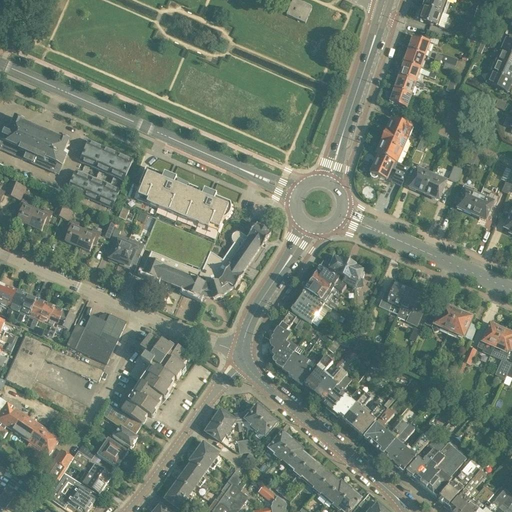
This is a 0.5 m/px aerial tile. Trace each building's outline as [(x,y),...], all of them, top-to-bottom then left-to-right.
[(301,3),(294,0),(293,0),(286,16),(293,19),(305,24),(312,9),(311,9),(312,7),(301,2),(301,3)] [(449,4),(447,4),(436,0),(425,0),(422,8),(443,15),(445,16),(449,4)] [(476,12),(483,15),(485,9),(478,7),(476,12)] [(438,28),(443,15),(422,8),(418,21),(429,26),(430,25),(438,28)] [(474,18),(481,21),(483,15),(476,13),(474,18)] [(466,33),(477,37),(479,38),(481,28),(479,27),(469,24),(466,33)] [(408,52),(425,58),(430,43),(413,37),(408,52)] [(502,51),(511,56),(511,37),(510,37),(508,41),(506,40),(502,51)] [(497,63),(511,69),(511,56),(502,51),(499,50),(494,62),(496,63),(497,63)] [(420,71),(421,70),(425,58),(408,52),(403,65),(420,71)] [(455,67),(458,61),(442,55),(441,56),(443,57),(441,62),(445,64),(455,67)] [(492,74),(511,83),(511,81),(511,69),(497,63),(496,63),(492,73),(492,74)] [(429,77),(430,73),(421,70),(420,71),(403,65),(399,78),(416,84),(419,74),(428,78),(429,77)] [(492,74),(492,73),(490,72),(485,84),(507,94),(511,83),(492,74)] [(424,87),(416,84),(399,78),(394,91),(411,97),(414,90),(418,92),(418,90),(422,91),(424,87)] [(453,93),(457,83),(450,80),(446,92),(448,92),(448,93),(453,93)] [(407,109),(411,97),(394,91),(390,103),(407,109)] [(507,105),(498,101),(495,107),(504,111),(507,105)] [(7,129),(0,145),(0,150),(58,175),(67,155),(64,153),(69,142),(60,138),(60,140),(23,124),(24,122),(15,119),(10,130),(7,129)] [(386,132),(390,134),(406,141),(411,128),(392,120),(387,132),(386,132)] [(401,152),(406,141),(390,134),(386,132),(382,142),(382,143),(382,144),(401,152)] [(80,163),(124,183),(133,162),(89,143),(80,163)] [(401,152),(382,144),(377,154),(379,155),(379,156),(394,163),(394,162),(396,163),(401,152)] [(420,154),(416,152),(411,163),(418,166),(423,154),(420,153),(420,154)] [(477,155),(470,152),(465,163),(473,167),(473,165),(477,166),(481,156),(477,155)] [(394,163),(379,156),(371,174),(370,175),(370,176),(371,177),(371,178),(372,178),(373,179),(374,179),(375,179),(376,179),(377,178),(378,177),(386,180),(389,174),(394,177),(392,183),(401,187),(409,169),(400,165),(397,171),(391,168),(394,163)] [(456,184),(462,171),(454,167),(448,181),(456,184)] [(409,188),(424,195),(432,176),(417,169),(409,188)] [(157,220),(174,227),(190,188),(176,183),(177,181),(165,176),(164,178),(146,170),(139,187),(133,184),(126,201),(159,214),(156,220),(157,220)] [(511,171),(502,192),(509,195),(511,186),(511,171)] [(112,210),(120,192),(76,173),(68,191),(112,210)] [(447,182),(432,176),(424,195),(438,201),(447,182)] [(13,198),(18,186),(11,183),(6,195),(13,198)] [(18,186),(13,198),(20,201),(25,189),(18,186)] [(472,216),(480,197),(473,193),(474,190),(464,186),(461,194),(463,195),(457,209),(472,216)] [(190,188),(174,227),(215,243),(224,222),(225,221),(227,220),(228,219),(230,217),(230,216),(231,214),(232,212),(232,210),(232,209),(231,208),(230,205),(216,199),(217,197),(205,192),(204,194),(190,188)] [(487,200),(480,197),(472,216),(486,222),(494,203),(492,202),(495,195),(490,194),(487,200)] [(29,227),(36,211),(29,208),(31,204),(23,201),(19,210),(22,211),(17,222),(29,227)] [(61,219),(66,206),(59,203),(54,216),(61,219)] [(66,206),(61,219),(68,222),(73,209),(66,206)] [(43,214),(36,211),(29,227),(41,232),(46,221),(49,222),(53,214),(45,210),(43,214)] [(232,238),(231,240),(232,240),(232,241),(232,242),(233,243),(234,244),(223,261),(211,253),(215,243),(174,227),(157,220),(156,220),(144,250),(151,253),(142,275),(158,281),(184,292),(184,293),(199,299),(200,299),(213,299),(213,301),(224,297),(224,296),(234,289),(234,290),(244,275),(244,274),(261,249),(271,235),(267,232),(267,231),(262,228),(257,225),(248,238),(241,234),(239,233),(238,233),(236,234),(234,235),(233,236),(232,238)] [(78,247),(84,232),(77,229),(79,225),(71,221),(67,230),(70,231),(65,242),(78,247)] [(109,239),(114,227),(107,224),(102,236),(109,239)] [(114,261),(119,263),(129,240),(119,235),(121,232),(115,230),(108,246),(114,248),(108,261),(113,264),(114,261)] [(91,235),(84,232),(78,247),(90,253),(94,242),(97,243),(101,234),(93,231),(91,235)] [(139,259),(144,248),(145,246),(129,240),(119,263),(124,266),(123,268),(129,270),(134,257),(139,259)] [(355,291),(356,289),(363,288),(362,279),(364,274),(363,273),(364,270),(356,267),(357,265),(342,259),(342,261),(334,257),(334,258),(328,256),(325,263),(323,262),(320,267),(330,274),(331,273),(345,278),(343,283),(349,287),(353,289),(352,289),(355,291)] [(317,275),(317,276),(315,275),(313,278),(313,280),(313,281),(333,294),(336,290),(342,294),(346,287),(339,282),(320,269),(316,274),(317,275)] [(329,300),(333,294),(313,281),(312,282),(311,282),(310,283),(309,283),(309,285),(308,286),(309,287),(308,288),(308,287),(305,291),(332,309),(335,306),(331,303),(332,302),(329,300)] [(0,311),(2,307),(9,310),(8,311),(10,312),(11,310),(18,292),(0,283),(0,311)] [(399,311),(408,290),(395,285),(394,288),(391,287),(388,294),(391,295),(387,303),(392,306),(391,308),(399,311)] [(421,296),(408,290),(399,311),(400,311),(396,318),(407,323),(416,327),(426,305),(422,303),(422,301),(419,300),(421,296)] [(329,314),(332,309),(305,291),(302,296),(300,297),(299,298),(299,301),(298,302),(318,315),(324,319),(328,313),(329,314)] [(11,310),(20,314),(28,296),(18,292),(11,310)] [(37,300),(28,296),(20,314),(16,323),(21,325),(25,316),(29,318),(37,300)] [(37,300),(29,318),(33,320),(31,326),(35,328),(38,322),(46,304),(37,300)] [(294,305),(294,308),(291,312),(311,326),(318,315),(298,302),(297,303),(295,303),(294,305)] [(47,326),(55,308),(46,304),(38,322),(47,326)] [(434,334),(439,332),(448,335),(458,312),(443,306),(435,323),(427,320),(425,325),(432,328),(434,334)] [(57,327),(58,327),(64,312),(55,308),(47,326),(51,327),(47,336),(52,339),(57,327)] [(75,317),(64,312),(58,327),(68,332),(75,317)] [(458,312),(448,335),(455,338),(456,337),(462,339),(462,338),(463,338),(472,318),(458,312)] [(287,332),(293,323),(298,326),(301,321),(289,313),(274,336),(275,336),(270,343),(271,348),(269,350),(270,353),(273,354),(272,355),(276,357),(286,343),(291,335),(287,332)] [(85,330),(76,326),(67,347),(107,366),(126,324),(110,316),(106,323),(91,317),(85,330)] [(298,326),(295,329),(300,332),(305,324),(301,321),(298,326)] [(494,348),(502,330),(501,330),(500,329),(497,327),(495,328),(490,325),(484,339),(482,338),(478,348),(484,351),(483,353),(491,356),(494,348)] [(322,336),(315,331),(311,328),(306,336),(310,338),(313,334),(320,339),(322,336)] [(421,332),(414,329),(409,340),(415,343),(421,332)] [(503,331),(502,330),(494,348),(491,356),(502,361),(496,376),(505,380),(506,377),(511,366),(511,365),(505,362),(510,351),(511,352),(511,348),(511,334),(508,333),(508,332),(504,331),(503,331)] [(325,335),(332,340),(334,336),(327,331),(325,335)] [(30,393),(82,419),(87,407),(35,381),(45,361),(98,384),(104,372),(51,349),(20,336),(10,358),(1,378),(5,380),(30,393)] [(332,343),(322,336),(320,339),(330,346),(332,343)] [(177,382),(179,378),(185,369),(183,368),(191,357),(178,349),(173,356),(171,354),(174,350),(173,349),(170,354),(166,351),(169,346),(162,342),(160,345),(149,338),(140,350),(145,353),(142,357),(140,356),(134,364),(136,365),(129,376),(140,383),(128,401),(129,401),(121,412),(139,424),(142,426),(148,416),(152,419),(159,408),(157,407),(162,399),(164,400),(171,390),(169,389),(175,380),(177,382)] [(352,345),(356,346),(354,350),(361,353),(366,342),(359,339),(359,340),(355,338),(352,345)] [(327,350),(334,355),(340,346),(337,344),(337,345),(333,342),(332,343),(330,346),(327,350)] [(273,361),(276,364),(276,365),(283,370),(293,355),(293,354),(287,350),(290,346),(286,343),(276,357),(273,361)] [(476,352),(469,349),(463,363),(470,366),(476,352)] [(299,359),(293,355),(283,370),(282,370),(289,375),(289,376),(292,378),(305,360),(301,357),(299,359)] [(367,367),(372,360),(367,357),(364,356),(360,361),(367,367)] [(304,386),(314,395),(333,373),(328,369),(333,364),(325,357),(314,372),(316,373),(304,386)] [(294,380),(302,386),(313,371),(315,367),(305,360),(292,378),(292,379),(294,380)] [(392,369),(402,373),(406,364),(400,361),(400,362),(396,361),(392,369)] [(371,367),(377,370),(381,371),(382,367),(379,365),(373,362),(371,367)] [(399,374),(390,370),(388,374),(398,378),(399,374)] [(314,395),(324,403),(325,403),(346,378),(348,376),(341,371),(337,376),(333,373),(314,395)] [(430,375),(427,384),(433,387),(437,378),(430,375)] [(352,383),(346,378),(325,403),(324,403),(323,405),(327,408),(325,410),(332,416),(348,396),(344,392),(352,383)] [(423,388),(414,381),(409,387),(417,394),(423,388)] [(425,390),(432,396),(437,391),(429,385),(425,390)] [(352,399),(348,396),(332,416),(337,420),(339,418),(342,421),(364,395),(365,395),(360,390),(352,399)] [(441,390),(437,395),(442,399),(446,394),(441,390)] [(347,424),(353,429),(368,412),(364,408),(371,400),(365,395),(364,395),(342,421),(343,421),(342,422),(346,425),(347,424)] [(7,403),(0,398),(0,422),(2,424),(0,426),(0,437),(3,440),(8,433),(4,431),(6,427),(14,432),(20,424),(23,426),(29,418),(22,414),(23,413),(19,411),(7,403)] [(387,409),(394,401),(391,399),(384,407),(387,409)] [(104,432),(106,430),(100,426),(105,418),(113,423),(113,424),(120,429),(116,436),(114,435),(113,436),(131,449),(137,439),(134,437),(142,426),(139,424),(129,418),(109,406),(96,427),(104,432)] [(250,429),(253,432),(267,415),(257,407),(249,416),(246,414),(240,414),(241,423),(248,422),(251,426),(250,428),(250,429)] [(372,415),(368,412),(353,429),(359,434),(358,435),(362,439),(385,412),(379,407),(372,415)] [(364,440),(374,449),(388,431),(389,431),(391,428),(387,425),(394,416),(388,411),(364,440)] [(221,412),(213,422),(231,435),(234,432),(233,430),(231,429),(234,424),(238,424),(241,423),(240,414),(234,415),(231,419),(221,412)] [(277,423),(267,415),(253,432),(256,435),(257,434),(259,432),(265,437),(277,423)] [(20,424),(14,432),(30,443),(34,437),(40,442),(48,431),(29,418),(23,426),(20,424)] [(213,422),(206,433),(221,443),(225,437),(228,438),(229,438),(231,435),(213,422)] [(393,435),(389,431),(388,431),(374,449),(383,456),(407,428),(408,428),(402,423),(393,435)] [(412,451),(408,448),(393,465),(403,474),(440,431),(434,426),(412,451)] [(407,428),(383,456),(393,465),(408,448),(404,444),(415,432),(409,427),(408,428),(407,428)] [(34,437),(30,443),(19,458),(23,461),(30,451),(32,453),(36,447),(49,456),(60,439),(52,434),(52,433),(50,431),(48,431),(40,442),(34,437)] [(276,461),(292,442),(282,434),(269,449),(275,455),(274,457),(273,458),(276,461)] [(511,438),(510,437),(502,447),(505,449),(507,446),(511,449),(511,438)] [(117,470),(127,455),(128,453),(108,439),(97,456),(117,470)] [(452,439),(445,448),(438,455),(414,483),(425,491),(462,448),(452,439)] [(302,450),(292,442),(276,461),(279,463),(281,463),(282,461),(289,466),(300,452),(302,450)] [(198,452),(197,453),(216,467),(218,463),(218,462),(215,460),(219,455),(204,444),(201,447),(200,446),(197,450),(198,452)] [(91,462),(95,455),(82,446),(78,453),(91,462)] [(433,451),(428,447),(418,460),(405,475),(414,483),(438,455),(433,451)] [(436,498),(451,481),(449,480),(466,460),(462,456),(466,452),(462,448),(425,491),(433,498),(434,496),(436,498)] [(300,452),(289,466),(295,471),(293,473),(293,475),(296,477),(310,461),(300,452)] [(64,474),(71,464),(73,461),(61,453),(47,473),(48,474),(43,482),(43,483),(53,490),(64,474)] [(90,463),(91,462),(78,453),(73,461),(71,464),(77,468),(85,473),(105,487),(112,477),(90,463)] [(197,453),(196,455),(194,454),(191,459),(192,460),(190,462),(192,463),(206,473),(209,468),(212,470),(213,470),(216,467),(197,453)] [(0,463),(10,470),(14,465),(0,455),(0,463)] [(248,455),(246,458),(253,463),(255,461),(248,455)] [(483,460),(479,465),(483,468),(487,463),(483,460)] [(320,469),(310,461),(296,477),(299,480),(301,479),(302,478),(308,483),(320,469)] [(461,472),(452,483),(438,499),(438,500),(438,502),(442,505),(444,505),(448,508),(449,508),(478,474),(480,472),(476,468),(468,461),(459,471),(461,472)] [(192,463),(185,473),(202,485),(205,481),(205,480),(202,478),(206,473),(192,463)] [(264,475),(252,465),(252,466),(249,468),(254,472),(253,472),(261,478),(264,475)] [(330,477),(320,469),(308,483),(314,488),(313,490),(313,491),(315,494),(330,477)] [(480,472),(478,474),(449,508),(452,511),(451,511),(462,511),(472,501),(478,494),(474,491),(486,477),(480,472)] [(99,496),(105,487),(85,473),(79,482),(99,496)] [(185,473),(179,482),(192,491),(196,486),(199,488),(200,488),(202,485),(185,473)] [(95,500),(98,496),(71,478),(64,474),(53,490),(48,498),(64,510),(68,505),(78,511),(88,511),(96,500),(95,500)] [(25,499),(33,488),(14,475),(6,487),(17,494),(25,499)] [(219,503),(216,508),(213,511),(237,511),(247,499),(239,493),(241,490),(237,487),(240,482),(237,479),(233,476),(228,483),(232,486),(229,490),(226,494),(219,503)] [(340,485),(330,477),(315,494),(319,497),(321,496),(322,494),(328,500),(340,486),(340,485)] [(179,482),(172,491),(189,503),(192,499),(192,498),(189,496),(192,491),(179,482)] [(271,487),(276,491),(280,486),(275,482),(271,487)] [(340,486),(328,500),(334,505),(333,506),(332,508),(335,511),(351,492),(341,484),(340,485),(340,486)] [(10,503),(17,494),(6,487),(1,495),(10,503)] [(277,498),(268,491),(264,487),(258,493),(273,505),(272,508),(254,511),(253,511),(284,511),(286,506),(277,498)] [(483,508),(479,511),(496,511),(503,505),(511,495),(505,490),(492,505),(488,510),(484,507),(483,508)] [(165,500),(179,510),(183,504),(185,506),(187,506),(189,503),(172,491),(165,500)] [(351,511),(361,500),(351,492),(335,511),(336,511),(340,511),(341,511),(342,511),(351,511)] [(0,502),(6,508),(10,503),(1,495),(0,496),(0,502)] [(503,505),(496,511),(506,511),(508,510),(511,505),(511,496),(511,495),(503,505)] [(478,505),(473,501),(472,501),(462,511),(479,511),(483,508),(478,504),(478,505)]
